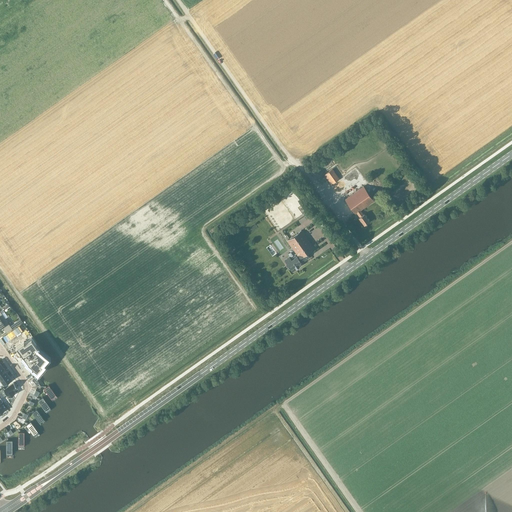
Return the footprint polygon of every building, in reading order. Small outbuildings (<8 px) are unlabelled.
[(331,185),(339,179),(332,169),(324,175),(331,185)] [(364,225),(369,221),(364,214),(363,214),(360,210),(374,201),(363,186),(345,199),(355,214),(357,213),(359,217),(359,218),(364,225)] [(301,206),(304,210),(309,206),(306,202),(299,192),(296,194),(304,204),(301,206)] [(286,265),(289,269),(290,268),(290,269),(294,266),(295,268),(296,268),(299,266),(302,263),(301,262),(309,257),(306,253),(314,248),(301,230),(297,233),(296,234),(297,235),(293,237),(292,237),(291,237),(288,239),(292,246),(295,244),(301,253),(296,257),(295,256),(291,258),(292,259),(286,263),(287,264),(286,265)] [(5,318),(0,321),(0,329),(3,327),(6,333),(12,329),(5,318)] [(24,342),(17,347),(21,354),(22,353),(27,361),(27,362),(37,371),(43,364),(41,363),(46,357),(47,356),(46,356),(36,348),(37,347),(31,338),(24,343),(24,342)] [(8,375),(0,380),(3,385),(11,379),(8,375)] [(44,394),(55,409),(61,397),(50,382),(38,376),(37,376),(44,387),(41,393),(44,394)] [(14,393),(13,391),(17,388),(13,382),(5,388),(4,387),(0,389),(0,393),(1,392),(5,397),(7,395),(9,398),(15,393),(14,393)] [(36,403),(49,422),(55,409),(44,394),(41,393),(36,403)] [(30,416),(43,434),(49,422),(36,403),(30,416)] [(27,433),(27,449),(39,441),(43,434),(30,416),(24,428),(27,433)] [(15,441),(15,458),(27,449),(27,433),(24,428),(12,436),(15,441)] [(0,445),(3,449),(3,466),(15,458),(15,441),(12,436),(0,444),(0,445)]
